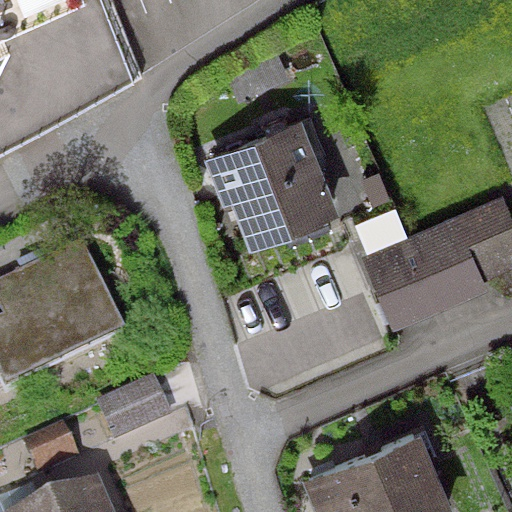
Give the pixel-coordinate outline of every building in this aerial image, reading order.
[(0,0),(0,58),(12,54),(7,43),(85,8),(82,0),(0,0)] [(227,79),(238,103),(289,78),(278,54),(227,79)] [(300,124),(204,161),(224,211),(232,208),(249,251),(336,217),(300,124)] [(365,255),(361,257),(393,330),(486,290),(483,282),(511,269),(511,213),(503,193),(408,234),(396,206),(352,225),(365,255)] [(125,325),(83,236),(0,275),(0,306),(2,311),(0,312),(0,377),(3,384),(125,325)] [(154,372),(96,398),(114,437),(172,411),(154,372)] [(63,418),(22,437),(39,473),(80,454),(63,418)] [(454,511),(422,434),(305,482),(317,511),(454,511)] [(115,511),(99,472),(39,497),(0,511),(115,511)] [(0,511),(39,497),(33,482),(0,494),(0,511)]
